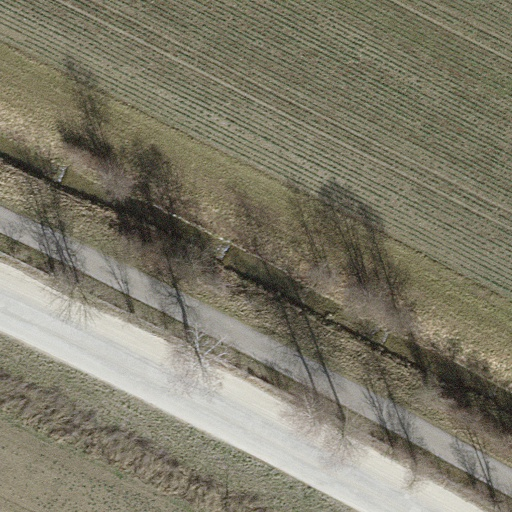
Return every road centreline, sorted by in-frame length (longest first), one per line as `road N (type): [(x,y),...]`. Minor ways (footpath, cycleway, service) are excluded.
road 1 (track): [(0,221),(132,279),(511,485)]
road 2 (residential): [(416,511),(0,313)]
